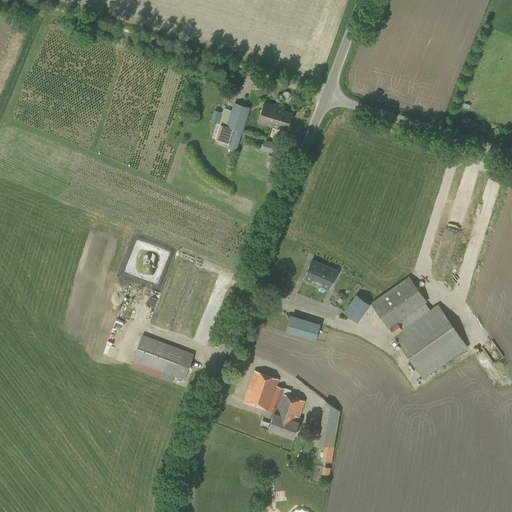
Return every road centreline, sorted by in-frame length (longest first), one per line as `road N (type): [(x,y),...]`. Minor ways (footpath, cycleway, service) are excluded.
road 1 (unclassified): [(174,511),(183,455),(328,98)]
road 2 (track): [(249,74),(2,0)]
road 3 (unclassified): [(511,156),(328,98)]
